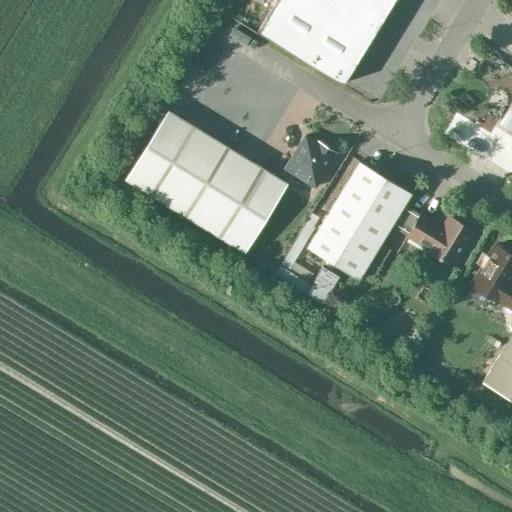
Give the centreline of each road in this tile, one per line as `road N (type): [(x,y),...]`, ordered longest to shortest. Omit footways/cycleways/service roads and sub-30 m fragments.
road 1 (unclassified): [(401,134),(237,38)]
road 2 (unclassified): [(401,134),(481,0)]
road 3 (unclassified): [(511,202),(401,134)]
